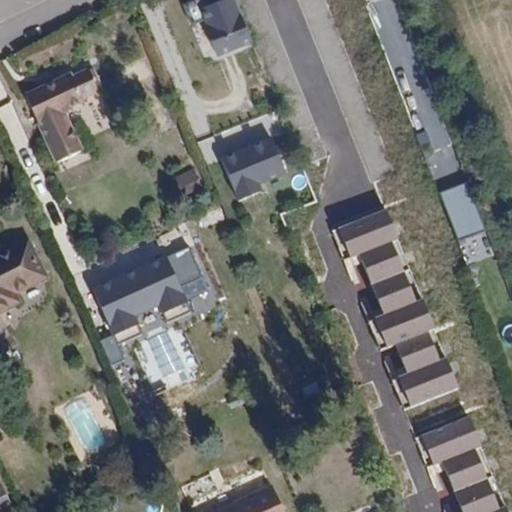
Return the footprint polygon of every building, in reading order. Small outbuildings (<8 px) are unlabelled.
[(198,0),(184,6),(207,60),(258,39),(241,0),(198,0)] [(96,92),(86,72),(72,79),(70,74),(26,95),(55,162),(81,150),(63,112),(84,103),(83,99),(96,92)] [(225,151),(236,197),(290,184),(279,139),(225,151)] [(189,193),(203,189),(196,168),(183,172),(189,193)] [(443,190),(457,237),(484,230),(471,182),(443,190)] [(454,387),(382,208),(329,230),(342,261),(356,255),(380,313),(366,319),(378,349),(392,343),(405,373),(391,378),(403,408),(454,387)] [(485,235),(461,244),(469,264),(493,254),(485,235)] [(44,278),(26,243),(1,256),(0,252),(0,309),(17,301),(13,293),(44,278)] [(114,338),(213,299),(192,246),(93,284),(114,338)] [(507,346),(511,344),(511,324),(502,327),(507,346)] [(115,335),(104,339),(112,360),(123,357),(115,335)] [(356,398),(351,385),(307,404),(313,417),(356,398)] [(507,511),(468,413),(411,435),(424,469),(441,462),(461,511),(507,511)] [(282,511),(271,487),(213,511),(282,511)] [(0,507),(9,502),(2,489),(0,489),(0,507)]
